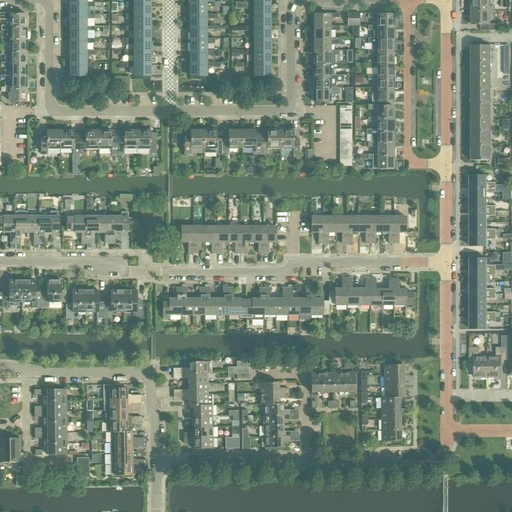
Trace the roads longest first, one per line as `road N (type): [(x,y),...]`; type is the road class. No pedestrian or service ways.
road 1 (residential): [(0,262),(128,271),(446,262)]
road 2 (residential): [(170,112),(294,113),(294,0)]
road 3 (residential): [(42,0),(49,9),(52,107),(170,112)]
road 4 (residential): [(25,366),(148,373),(155,465)]
road 5 (residential): [(445,164),(407,164),(407,0)]
road 6 (residential): [(447,432),(446,262)]
road 7 (residential): [(303,464),(427,465),(443,455),(447,432)]
road 8 (residential): [(445,164),(446,0)]
road 9 (residential): [(155,465),(303,464)]
road 10 (residential): [(303,464),(301,376),(252,374)]
